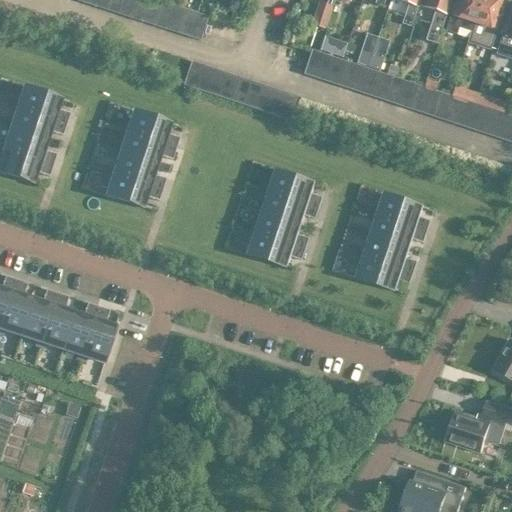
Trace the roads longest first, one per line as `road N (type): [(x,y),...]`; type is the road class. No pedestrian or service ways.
road 1 (residential): [(343,511),(511,227)]
road 2 (residential): [(167,287),(94,511)]
road 3 (residential): [(387,359),(167,287)]
road 4 (residential): [(167,287),(0,233)]
